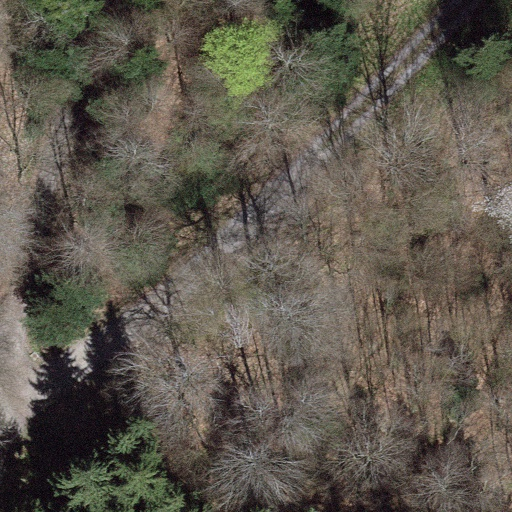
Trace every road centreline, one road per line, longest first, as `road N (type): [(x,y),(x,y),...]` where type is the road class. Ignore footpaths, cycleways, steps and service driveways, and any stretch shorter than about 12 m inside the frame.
road 1 (track): [(0,480),(72,373),(457,0)]
road 2 (track): [(144,0),(134,57),(0,434)]
